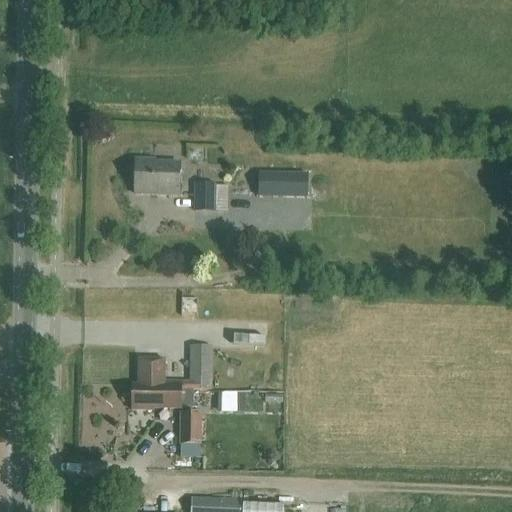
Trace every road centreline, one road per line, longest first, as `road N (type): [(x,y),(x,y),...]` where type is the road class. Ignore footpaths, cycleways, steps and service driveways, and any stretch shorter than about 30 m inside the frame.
road 1 (tertiary): [(22,366),(28,0)]
road 2 (tertiary): [(20,511),(22,366)]
